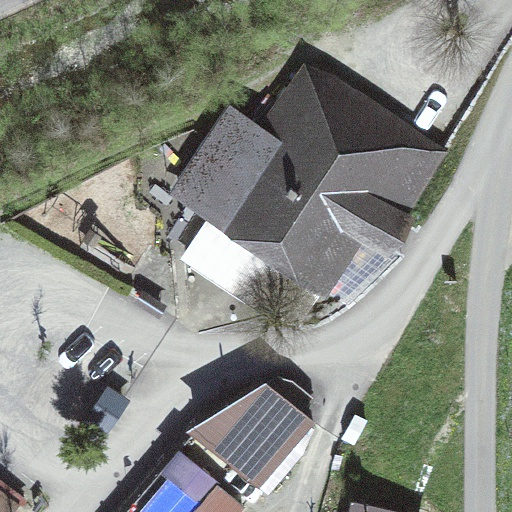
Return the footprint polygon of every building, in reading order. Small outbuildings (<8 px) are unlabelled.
[(450,154),(303,58),(259,125),(231,107),(174,194),(325,292),(363,235),(387,250),(450,154)] [(234,511),(322,408),(290,381),(275,376),(199,423),(123,511),(234,511)] [(129,400),(107,385),(75,432),(97,447),(129,400)] [(0,511),(12,511),(18,505),(0,490),(0,511)] [(400,511),(353,501),(350,511),(400,511)]
